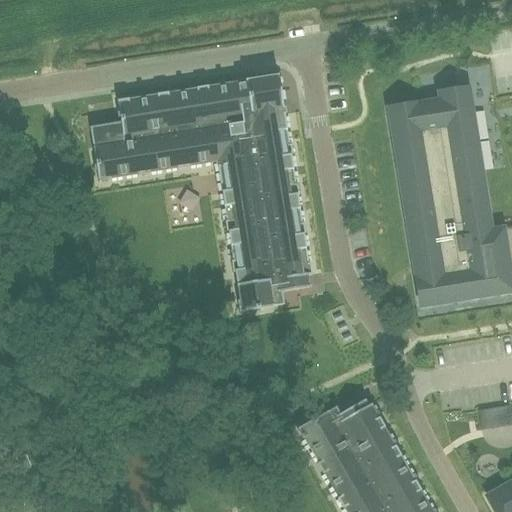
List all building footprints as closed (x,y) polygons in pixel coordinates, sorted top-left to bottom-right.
[(297,185),(295,186),(291,158),(293,157),(292,156),(282,157),(281,149),(291,148),(291,146),(289,146),(284,115),(286,115),(285,109),(283,109),(278,76),(245,82),(245,83),(208,89),(208,88),(206,88),(208,98),(199,99),(198,89),(196,89),(196,91),(168,96),(168,94),(166,94),(168,104),(160,106),(158,95),(157,96),(157,97),(129,102),(128,100),(127,101),(128,111),(120,112),(119,102),(117,102),(119,113),(117,114),(118,119),(120,119),(121,125),(91,130),(94,149),(93,149),(96,167),(94,167),(95,172),(96,172),(98,184),(100,183),(98,173),(106,172),(108,182),(110,182),(109,180),(138,176),(138,177),(140,177),(138,167),(146,165),(148,176),(149,175),(149,174),(177,169),(177,171),(179,171),(177,160),(186,159),(187,169),(189,169),(189,167),(217,163),(226,223),(225,223),(225,225),(235,223),(236,231),(226,233),(226,234),(228,234),(233,262),(231,262),(231,264),(241,262),(243,271),(233,272),(233,274),(235,274),(239,302),(237,302),(238,304),(248,302),(249,310),(239,312),(239,314),(259,311),(259,312),(264,311),(264,310),(274,308),(274,306),(282,305),(280,293),(310,289),(310,287),(308,287),(306,277),(312,276),(311,274),(301,276),(300,268),(310,266),(310,265),(308,265),(304,237),(305,236),(305,235),(295,236),(294,228),(304,227),(303,225),(302,225),(297,197),(299,197),(299,195),(288,197),(287,189),(297,187),(297,185)] [(511,228),(503,230),(503,229),(491,231),(468,89),(438,94),(440,101),(416,105),(388,109),(420,308),(511,292),(511,287),(510,276),(511,275),(511,228)] [(324,474),(338,498),(337,499),(338,501),(346,496),(350,503),(342,508),(343,509),(344,508),(346,511),(430,511),(419,492),(421,491),(420,490),(412,495),(408,487),(416,483),(415,481),(414,482),(399,458),(401,457),(400,455),(392,460),(388,453),(396,448),(395,447),(394,447),(383,429),(385,428),(384,427),(376,432),(372,424),(380,420),(379,418),(377,419),(371,407),(372,406),(371,405),(366,408),(364,403),(366,402),(365,401),(339,415),(335,409),(328,413),(328,412),(297,430),(298,431),(306,427),(310,434),(302,438),(303,440),(304,439),(319,464),(317,465),(318,466),(326,461),(330,468),(322,473),(323,475),(324,474)] [(478,411),(481,431),(511,426),(511,423),(509,406),(478,411)] [(511,511),(511,482),(486,497),(494,511),(511,511)]
